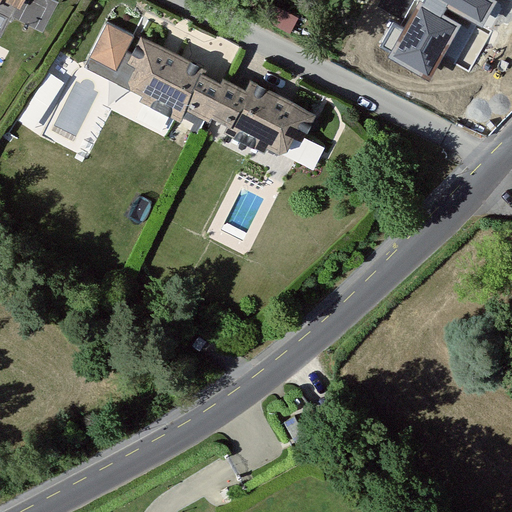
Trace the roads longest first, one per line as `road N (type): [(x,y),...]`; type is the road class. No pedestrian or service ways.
road 1 (tertiary): [(37,511),(199,423),(311,343),(492,166)]
road 2 (residential): [(492,166),(455,137),(193,0)]
